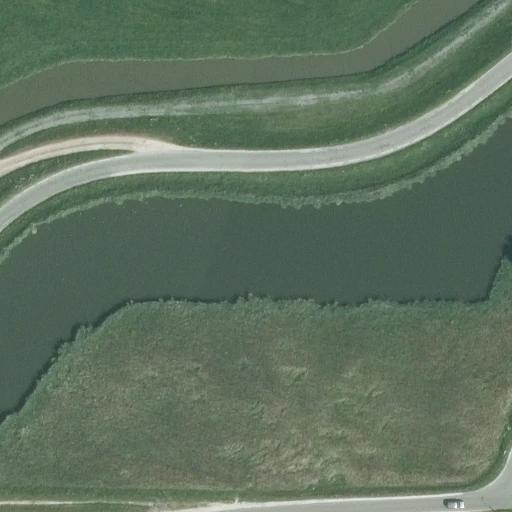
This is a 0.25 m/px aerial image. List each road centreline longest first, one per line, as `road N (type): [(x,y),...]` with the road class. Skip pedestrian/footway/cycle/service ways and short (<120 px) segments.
road 1 (tertiary): [(0,219),(36,192),(109,166),(359,153),(456,108),(511,65)]
road 2 (unclassified): [(289,511),(511,499)]
road 3 (track): [(179,160),(105,143),(0,168)]
